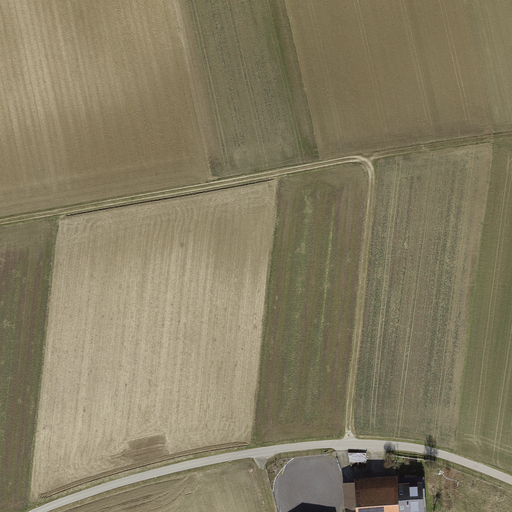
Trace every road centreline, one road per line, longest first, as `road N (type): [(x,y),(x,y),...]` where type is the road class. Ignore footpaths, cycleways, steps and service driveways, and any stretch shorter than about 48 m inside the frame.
road 1 (unclassified): [(37,511),(177,467),(347,443),(415,447),(511,480)]
road 2 (track): [(358,158),(0,220)]
road 3 (track): [(347,443),(373,175),(358,158)]
road 4 (track): [(358,158),(511,137)]
